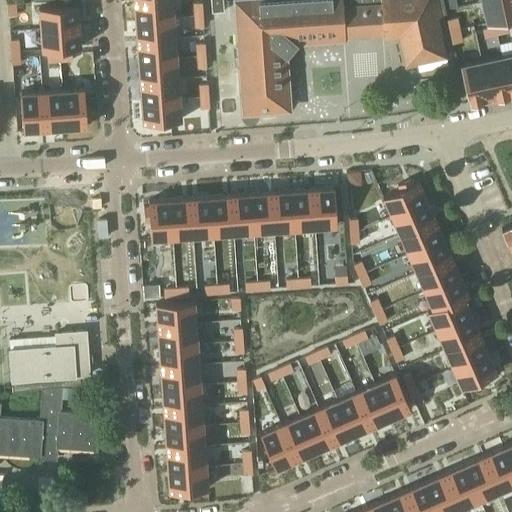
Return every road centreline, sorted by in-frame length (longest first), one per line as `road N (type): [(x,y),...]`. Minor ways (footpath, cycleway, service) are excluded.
road 1 (residential): [(132,511),(114,161)]
road 2 (residential): [(114,161),(432,132)]
road 3 (residential): [(270,511),(511,406)]
road 4 (residential): [(511,308),(432,132)]
road 5 (residential): [(114,161),(108,0)]
